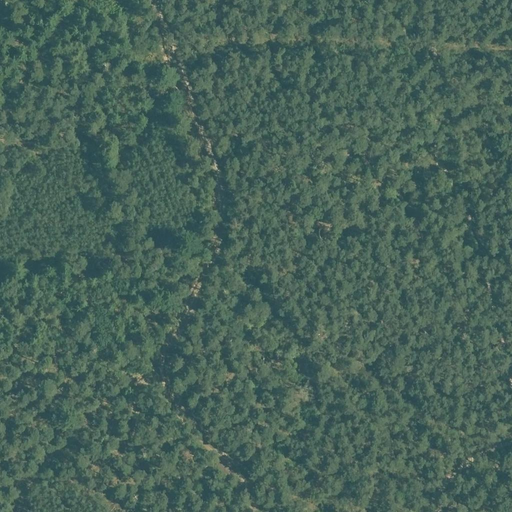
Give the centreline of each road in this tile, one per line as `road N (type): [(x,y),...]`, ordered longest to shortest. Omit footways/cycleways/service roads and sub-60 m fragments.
road 1 (track): [(151,0),(222,204),(212,265),(170,364)]
road 2 (track): [(170,364),(180,400),(264,511)]
road 3 (track): [(511,436),(478,448),(413,511)]
